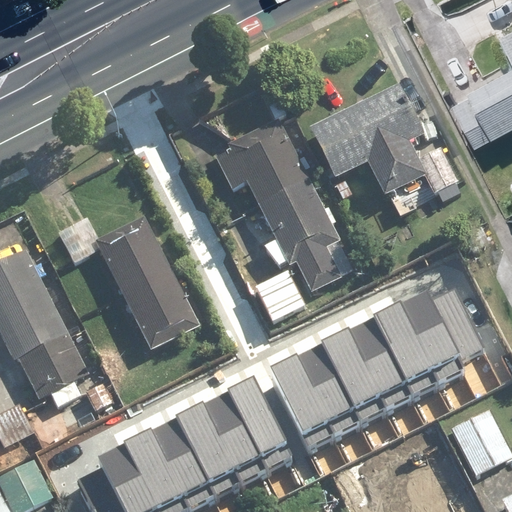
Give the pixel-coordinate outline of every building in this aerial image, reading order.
[(476,143),(511,124),(511,27),(494,36),(510,67),(453,96),(476,143)] [(370,167),(386,202),(427,182),(436,200),(464,186),(446,147),(418,161),(411,144),(428,136),(405,87),(314,131),(339,182),(370,167)] [(355,263),(273,106),(205,141),(286,298),(355,263)] [(209,336),(127,179),(59,214),(140,371),(209,336)] [(0,340),(32,406),(52,397),(58,410),(81,399),(74,386),(88,379),(27,253),(0,266),(0,340)] [(435,310),(433,306),(276,384),(309,449),(466,371),(460,359),(482,349),(457,299),(435,310)] [(115,407),(104,386),(86,395),(97,417),(115,407)] [(184,511),(292,458),(259,393),(102,472),(105,477),(81,488),(93,511),(184,511)] [(511,461),(511,451),(491,412),(450,435),(475,481),(511,461)] [(477,511),(437,433),(387,460),(396,477),(414,468),(418,476),(395,511),(477,511)] [(0,511),(28,511),(16,475),(0,481),(0,511)]
